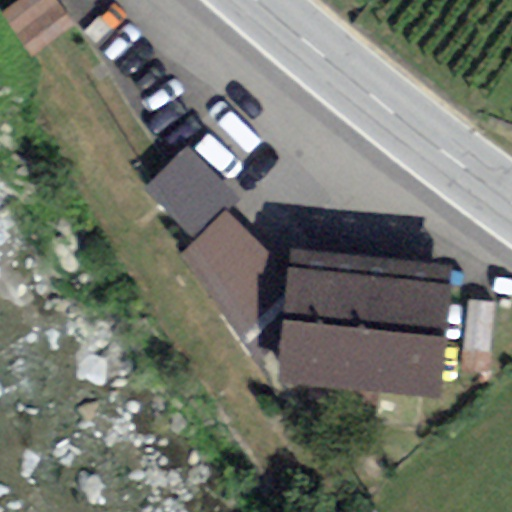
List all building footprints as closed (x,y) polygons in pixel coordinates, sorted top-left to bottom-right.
[(31,54),(75,24),(59,0),(16,0),(1,10),(31,54)] [(226,206),(238,193),(186,144),(145,186),(197,236),(226,206)] [(283,262),(226,206),(197,236),(181,253),(240,332),(281,292),(283,262)] [(276,374),(438,388),(449,258),(288,243),(276,374)] [(495,299),(468,297),(464,348),(490,350),(495,299)]
